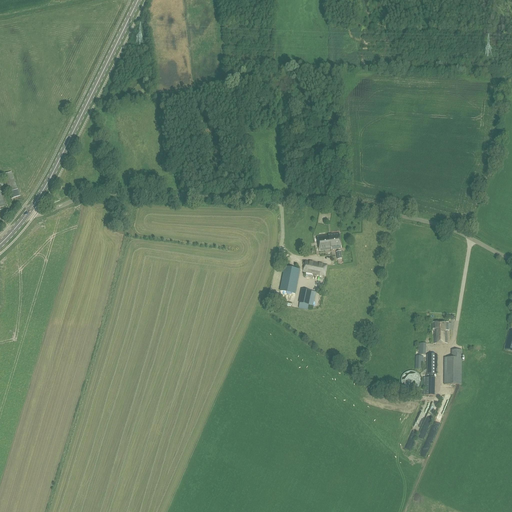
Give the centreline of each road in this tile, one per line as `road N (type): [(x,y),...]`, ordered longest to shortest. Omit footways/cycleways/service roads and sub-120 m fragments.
road 1 (unclassified): [(511,258),(446,228),(330,202),(98,193),(46,213),(31,209)]
road 2 (secondary): [(31,209),(139,0)]
